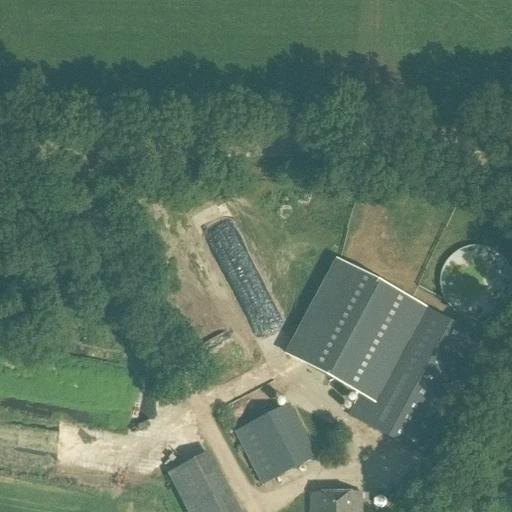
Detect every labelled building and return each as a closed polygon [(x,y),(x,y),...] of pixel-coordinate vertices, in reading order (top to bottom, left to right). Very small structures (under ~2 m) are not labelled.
[(202,216),(202,228),(239,227),(238,215),(202,216)] [(485,312),(489,312),(494,311),(498,309),(502,307),(505,304),(508,300),(510,296),(511,292),(511,288),(511,283),(511,279),(509,275),(507,271),(504,267),(501,264),(496,262),(492,260),(487,260),(483,260),(478,261),(473,263),(469,265),(466,269),(463,272),(461,277),(460,281),(459,286),(460,290),(461,295),(463,299),(465,303),(468,306),(472,308),(476,310),(480,312),(485,312)] [(486,342),(337,261),(284,359),(358,399),(348,417),(424,458),(486,342)] [(262,487),(316,459),(289,406),(235,433),(262,487)] [(187,511),(238,511),(209,454),(168,475),(187,511)] [(311,511),(362,511),(362,493),(311,494),(311,511)]
